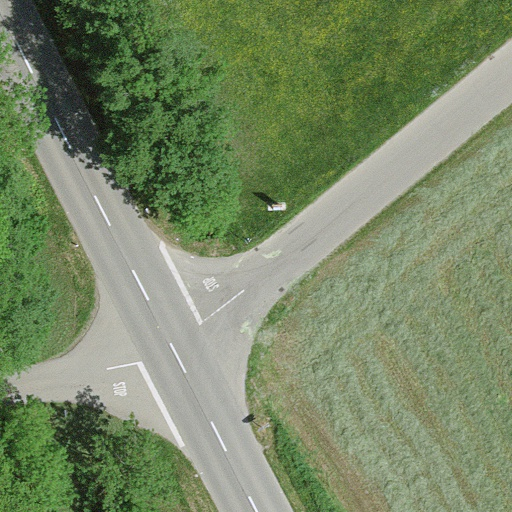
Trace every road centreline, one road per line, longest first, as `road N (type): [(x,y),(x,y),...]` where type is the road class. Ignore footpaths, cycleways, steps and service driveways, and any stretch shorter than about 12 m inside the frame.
road 1 (residential): [(176,360),(511,77)]
road 2 (tertiary): [(0,7),(176,360)]
road 3 (unclassified): [(0,393),(176,360)]
road 4 (tertiary): [(176,360),(256,511)]
